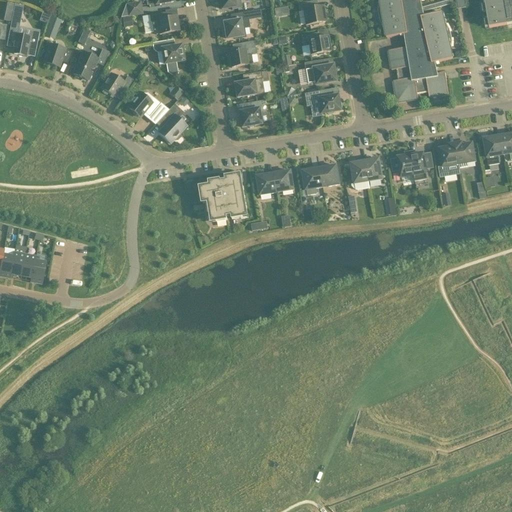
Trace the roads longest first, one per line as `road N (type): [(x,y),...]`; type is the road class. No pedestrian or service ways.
road 1 (residential): [(148,159),(131,223),(132,285),(85,303),(0,291)]
road 2 (residential): [(148,159),(87,112),(0,83)]
road 3 (residential): [(225,156),(199,0)]
road 4 (residential): [(511,106),(362,132)]
road 5 (residential): [(362,132),(225,156)]
road 6 (residential): [(362,132),(341,0)]
